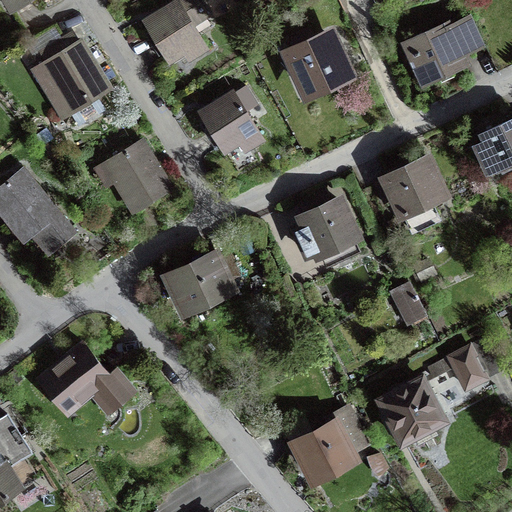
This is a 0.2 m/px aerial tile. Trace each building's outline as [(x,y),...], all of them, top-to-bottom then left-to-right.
[(6,0),(13,9),(28,0),(6,0)] [(168,58),(182,49),(188,59),(207,47),(192,23),(206,15),(197,0),(177,0),(179,2),(146,22),(168,58)] [(448,22),(406,41),(425,83),(466,64),(459,48),(466,45),(470,53),(485,45),(473,18),(457,25),(460,31),(453,34),(448,22)] [(345,72),(329,35),(292,51),(309,88),(345,72)] [(50,96),(63,116),(110,88),(80,39),(44,61),(61,89),(50,96)] [(202,112),(223,148),(239,139),(245,149),(263,138),(246,110),(257,103),(246,85),(202,112)] [(511,119),(484,133),(487,140),(476,145),(488,170),(499,165),(511,159),(511,119)] [(171,188),(141,139),(105,161),(135,210),(171,188)] [(442,191),(427,159),(377,183),(386,202),(397,197),(402,209),(403,209),(412,229),(439,216),(430,197),(442,191)] [(23,168),(0,186),(0,207),(25,238),(41,226),(56,244),(74,230),(23,168)] [(307,225),(297,230),(308,252),(317,248),(318,250),(322,248),(328,262),(357,248),(351,234),(355,232),(340,199),(303,217),(307,225)] [(239,274),(228,251),(214,257),(213,255),(173,274),(188,305),(227,287),(224,281),(239,274)] [(429,261),(414,267),(419,279),(434,272),(429,261)] [(406,303),(414,318),(426,312),(418,297),(406,303)] [(491,334),(470,344),(486,376),(497,370),(507,365),(491,334)] [(84,342),(41,379),(67,411),(99,384),(116,405),(134,390),(116,368),(109,373),(84,342)] [(470,344),(428,366),(433,376),(455,365),(466,386),(486,376),(470,344)] [(393,420),(403,438),(413,433),(418,442),(436,432),(431,423),(442,417),(421,377),(381,398),(387,409),(380,412),(386,423),(393,420)] [(304,417),(279,431),(288,449),(291,447),(300,463),(305,460),(313,474),(351,453),(349,449),(366,440),(349,407),(354,405),(346,390),(336,395),(344,409),(328,418),(332,424),(313,434),(304,417)] [(0,498),(21,485),(0,453),(0,452),(13,444),(22,456),(31,450),(7,413),(0,417),(0,498)] [(380,454),(369,456),(382,485),(387,480),(388,474),(384,469),(388,466),(380,454)]
